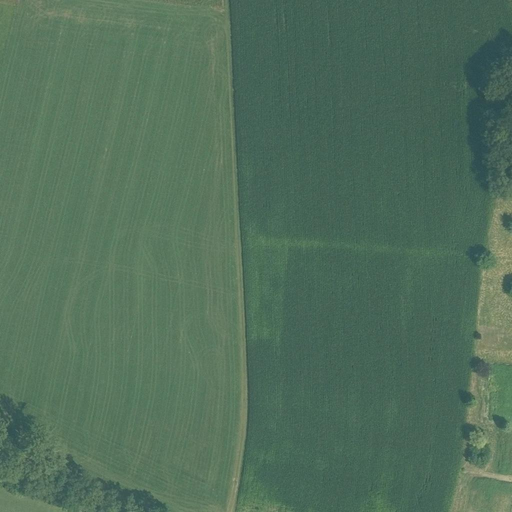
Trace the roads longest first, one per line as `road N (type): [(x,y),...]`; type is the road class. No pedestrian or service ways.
road 1 (track): [(226,0),(245,420),(232,511)]
road 2 (unclassified): [(138,511),(0,449)]
